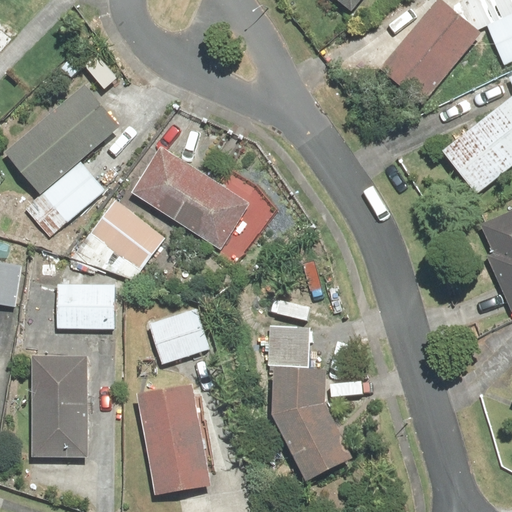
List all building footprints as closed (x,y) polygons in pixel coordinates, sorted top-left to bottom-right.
[(334,0),(353,15),(364,0),(334,0)] [(440,0),(380,72),(423,108),(483,36),(440,0)] [(87,89),(6,156),(40,197),(121,130),(87,89)] [(511,100),(443,154),(478,197),(511,170),(511,100)] [(163,152),(135,196),(224,252),(252,208),(163,152)] [(26,208),(50,238),(106,193),(82,163),(26,208)] [(117,201),(70,260),(133,283),(167,240),(117,201)] [(487,256),(511,313),(511,213),(482,227),(494,253),(487,256)] [(0,263),(0,307),(17,311),(24,267),(0,263)] [(117,286),(55,285),(54,330),(116,331),(117,286)] [(148,325),(162,368),(213,351),(199,308),(148,325)] [(268,327),(266,366),(310,369),(313,330),(268,327)] [(91,360),(33,359),(33,460),(90,461),(91,360)] [(272,419),(308,487),(355,463),(326,404),(328,376),(276,372),(272,419)] [(195,388),(139,397),(156,498),(212,488),(195,388)]
